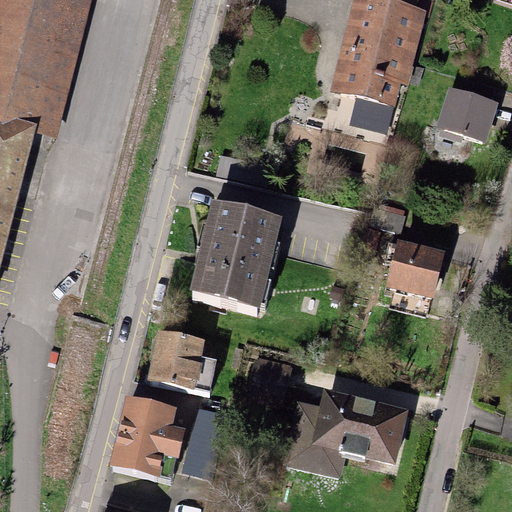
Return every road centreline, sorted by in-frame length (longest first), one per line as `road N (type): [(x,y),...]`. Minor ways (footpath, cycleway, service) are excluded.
road 1 (residential): [(74,511),(211,0)]
road 2 (residential): [(427,511),(511,221)]
